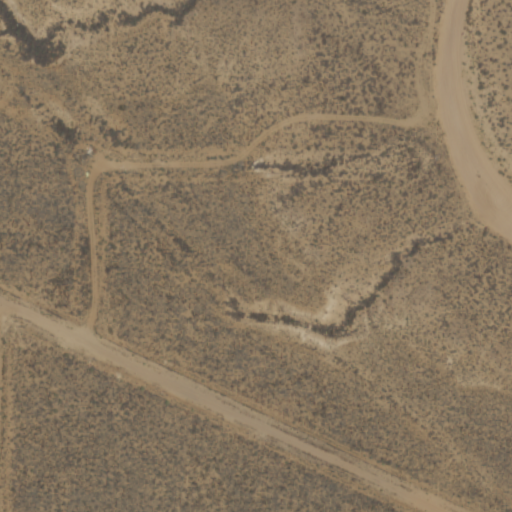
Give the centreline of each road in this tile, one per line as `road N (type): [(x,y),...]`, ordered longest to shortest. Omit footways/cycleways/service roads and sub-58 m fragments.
road 1 (track): [(0,301),(449,511)]
road 2 (track): [(81,339),(93,305),(89,180),(107,164)]
